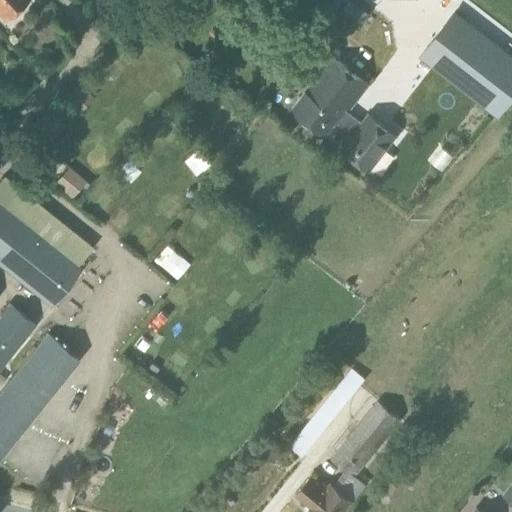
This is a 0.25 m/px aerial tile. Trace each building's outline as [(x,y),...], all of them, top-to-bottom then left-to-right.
[(27,0),(0,0),(0,15),(5,21),(27,0)] [(340,0),(330,14),(350,29),(370,3),(365,0),(340,0)] [(394,0),(418,21),(429,8),(420,0),(394,0)] [(511,95),(511,55),(455,11),(421,56),(497,115),(511,95)] [(329,135),(338,123),(348,110),(370,82),(334,53),(292,107),(329,135)] [(73,85),(53,105),(61,112),(81,93),(73,85)] [(383,96),(371,112),(389,125),(401,108),(383,96)] [(348,110),(338,123),(352,134),(343,146),(370,167),(397,133),(370,112),(363,121),(348,110)] [(404,130),(420,140),(429,123),(413,114),(404,130)] [(51,169),(42,179),(61,196),(70,186),(51,169)] [(0,263),(51,305),(81,267),(78,265),(91,248),(2,177),(0,179),(0,263)] [(0,369),(37,323),(10,301),(0,312),(0,369)] [(302,456),(360,384),(346,373),(289,445),(302,456)] [(356,476),(401,419),(378,399),(330,458),(345,470),(356,476)] [(21,482),(31,459),(18,453),(8,476),(21,482)] [(366,484),(356,476),(345,470),(333,486),(330,483),(325,489),(310,477),(296,495),(311,506),(306,511),(342,511),(352,500),(352,501),(366,484)] [(511,501),(511,480),(502,493),(511,501)]
